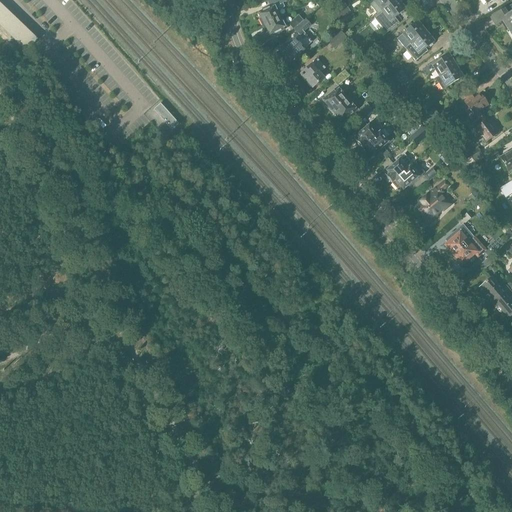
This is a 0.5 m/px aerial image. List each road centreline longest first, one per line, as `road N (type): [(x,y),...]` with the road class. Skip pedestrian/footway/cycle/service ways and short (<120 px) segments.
road 1 (tertiary): [(225,0),(242,56),(511,372)]
road 2 (track): [(107,301),(219,511)]
road 3 (track): [(317,339),(475,511)]
road 4 (track): [(0,99),(107,301)]
road 5 (track): [(0,362),(107,301)]
